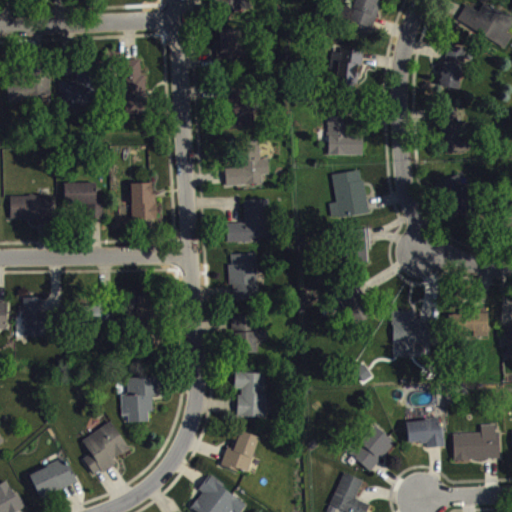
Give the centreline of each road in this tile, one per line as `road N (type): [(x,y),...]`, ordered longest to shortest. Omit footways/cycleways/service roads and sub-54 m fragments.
road 1 (residential): [(176,0),(201,397),(162,478),(108,511)]
road 2 (residential): [(427,249),(411,207),(403,124),(405,47),(422,0)]
road 3 (residential): [(0,258),(191,255)]
road 4 (residential): [(0,30),(177,23)]
